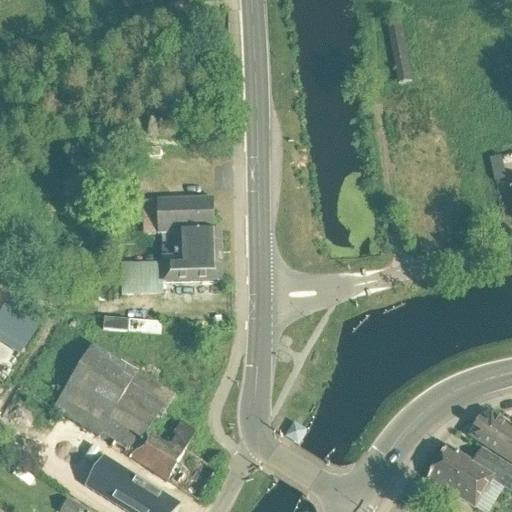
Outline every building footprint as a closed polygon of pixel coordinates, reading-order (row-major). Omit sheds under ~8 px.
[(120,0),(122,10),(171,0),(120,0)] [(387,31),(398,88),(411,86),(400,29),(387,31)] [(448,129),(411,137),(427,216),(464,208),(457,171),(460,171),(459,164),(455,164),(448,129)] [(0,228),(9,232),(19,208),(0,200),(0,228)] [(157,238),(162,237),(164,287),(222,285),(221,273),(226,273),(225,265),(221,265),(220,235),(214,235),(213,202),(156,204),(157,238)] [(158,262),(119,263),(120,295),(159,294),(158,262)] [(128,321),(104,319),(103,332),(127,334),(128,321)] [(130,461),(130,462),(197,504),(216,474),(185,454),(196,436),(164,417),(174,400),(92,349),(53,412),(98,440),(101,435),(134,456),(130,461)] [(482,419),(468,440),(511,468),(511,431),(490,417),(482,419)] [(446,449),(427,482),(475,511),(476,511),(493,483),(511,495),(511,473),(478,451),(470,464),(446,449)] [(119,511),(178,511),(181,508),(105,461),(86,491),(119,511)] [(83,511),(68,503),(61,511),(83,511)]
